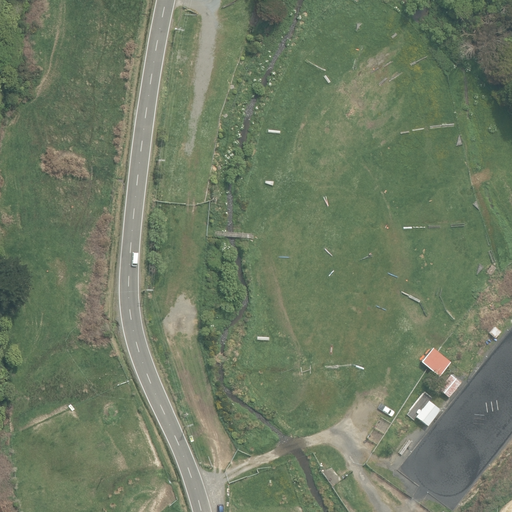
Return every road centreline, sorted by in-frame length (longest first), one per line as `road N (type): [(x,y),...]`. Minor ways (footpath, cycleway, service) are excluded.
road 1 (tertiary): [(167,0),(152,62),(127,282),(138,353),(201,511)]
road 2 (track): [(193,482),(304,440),(335,440),(355,460),(381,511)]
